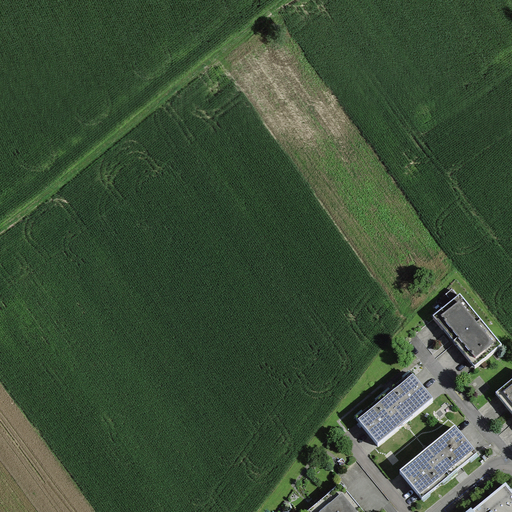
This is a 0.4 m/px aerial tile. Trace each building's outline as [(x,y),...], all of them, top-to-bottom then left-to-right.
[(503,348),(460,295),(432,318),(474,371),(503,348)] [(436,402),(411,373),(354,421),(379,450),(436,402)] [(511,381),(495,396),(511,415),(511,381)] [(478,455),(455,427),(398,474),(421,502),(478,455)] [(364,511),(341,482),(304,511),(364,511)] [(511,511),(511,493),(506,487),(475,511),(511,511)]
